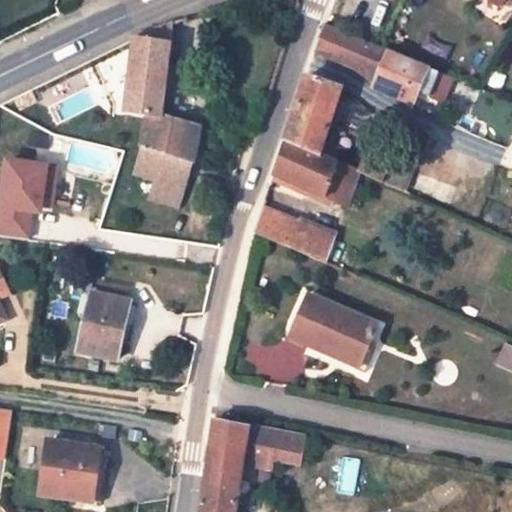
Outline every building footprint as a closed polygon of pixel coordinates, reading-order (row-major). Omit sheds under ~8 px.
[(173,24),(135,38),(126,115),(148,119),(144,145),(135,174),(155,181),(185,189),(193,162),(200,128),(162,116),(173,24)] [(428,72),(429,70),(325,26),(315,54),(354,69),(376,84),(373,89),(414,107),(414,106),(419,93),(428,72)] [(428,72),(419,93),(424,95),(429,97),(438,77),(428,72)] [(342,90),(307,78),(286,141),(335,162),(340,150),(324,143),(342,90)] [(414,107),(418,108),(424,95),(419,93),(414,106),(414,107)] [(49,142),(37,141),(36,152),(48,153),(49,142)] [(335,162),(286,141),(275,176),(333,202),(331,207),(346,213),(360,173),(335,162)] [(392,165),(368,155),(361,173),(385,184),(392,165)] [(57,169),(8,162),(0,210),(0,235),(28,240),(33,211),(50,214),(57,169)] [(185,189),(155,181),(149,200),(179,209),(185,189)] [(306,226),(264,209),(256,233),(297,251),(306,226)] [(328,265),(331,254),(336,238),(306,226),(297,251),(328,265)] [(335,256),(349,262),(353,249),(339,244),(335,256)] [(331,254),(328,265),(345,272),(349,262),(335,256),(331,254)] [(0,298),(9,295),(0,274),(0,298)] [(95,279),(92,295),(128,301),(133,302),(135,288),(95,279)] [(78,317),(87,319),(92,295),(84,293),(78,317)] [(92,295),(87,319),(79,352),(118,361),(126,324),(123,323),(128,301),(92,295)] [(362,361),(378,326),(310,297),(292,339),(325,353),(328,346),(362,361)] [(133,302),(128,301),(123,323),(126,324),(132,325),(136,303),(133,302)] [(511,371),(511,347),(505,345),(496,365),(511,371)] [(358,368),(362,361),(328,346),(325,353),(358,368)] [(12,412),(0,410),(0,460),(6,462),(12,412)] [(274,461),(278,433),(214,420),(200,511),(236,511),(245,466),(271,470),(274,461)] [(303,463),(307,439),(278,433),(274,461),(302,465),(303,463)] [(322,441),(307,439),(303,463),(313,465),(314,458),(318,459),(322,441)] [(49,443),(42,496),(104,504),(107,474),(100,473),(103,450),(49,443)]
